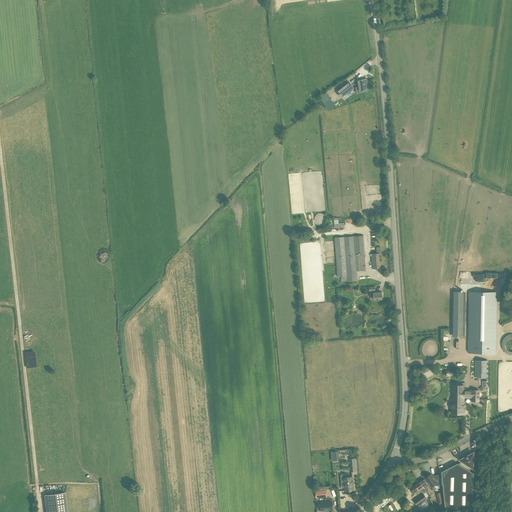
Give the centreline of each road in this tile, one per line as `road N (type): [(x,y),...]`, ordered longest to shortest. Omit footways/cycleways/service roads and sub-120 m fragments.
road 1 (tertiary): [(395,455),(405,414),(403,361),(371,0)]
road 2 (track): [(41,511),(0,144)]
road 3 (unclassified): [(511,420),(428,458),(395,455)]
